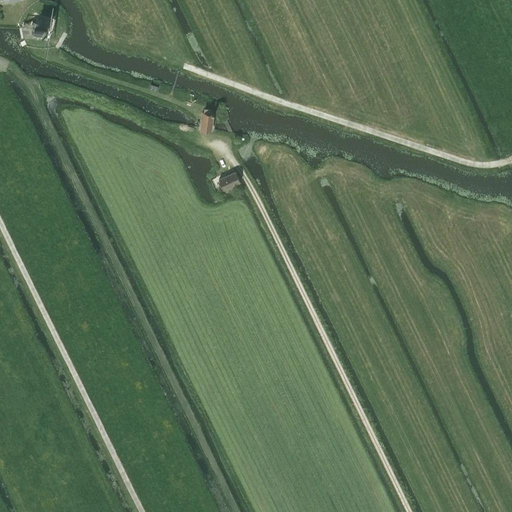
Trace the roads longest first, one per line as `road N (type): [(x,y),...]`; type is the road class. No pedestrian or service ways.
road 1 (track): [(198,141),(218,147),(252,190),(409,511)]
road 2 (track): [(511,159),(468,164),(181,64)]
road 3 (track): [(142,511),(0,223)]
